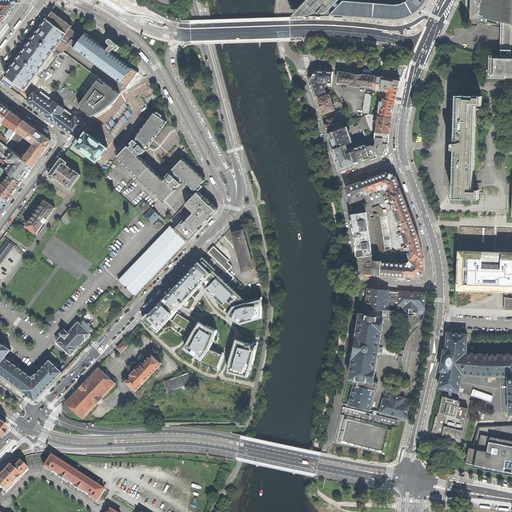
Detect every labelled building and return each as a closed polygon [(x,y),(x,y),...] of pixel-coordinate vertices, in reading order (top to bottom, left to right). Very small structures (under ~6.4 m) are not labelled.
[(15,0),(0,0),(0,10),(1,12),(1,14),(0,15),(0,16),(5,20),(12,11),(17,3),(15,0)] [(306,0),(292,16),(304,16),(307,16),(311,14),(314,12),(321,6),(322,7),(316,14),(321,13),(326,12),(332,6),(335,8),(328,15),(395,22),(400,21),(407,19),(414,15),(420,11),(423,7),(427,1),(427,0),(306,0)] [(511,0),(473,0),(474,6),(474,19),(478,19),(478,21),(479,22),(487,23),(488,22),(489,19),(506,23),(505,56),(500,56),(492,56),(492,67),(491,78),(511,78),(511,0)] [(6,74),(4,76),(24,91),(30,83),(42,67),(46,70),(56,57),(57,58),(62,51),(63,52),(69,44),(128,87),(138,72),(129,66),(131,63),(117,53),(116,56),(86,34),(83,37),(71,28),(72,26),(65,21),(66,19),(63,17),(61,15),(60,17),(53,11),(48,17),(47,19),(22,52),(19,57),(16,60),(6,74)] [(313,92),(315,97),(326,94),(322,84),(332,84),(333,72),(317,71),(309,81),(313,92)] [(349,74),(339,73),(338,83),(350,85),(350,86),(363,87),(363,86),(374,88),(375,77),(363,75),(349,74)] [(381,78),(375,77),(374,88),(373,90),(386,92),(387,94),(386,96),(384,96),(383,99),(395,102),(401,82),(394,80),(381,78)] [(88,114),(92,117),(103,110),(107,107),(113,102),(121,95),(100,79),(79,107),(88,114)] [(34,93),(28,102),(38,109),(56,123),(76,137),(86,124),(66,109),(60,105),(55,102),(41,92),(38,96),(34,93)] [(362,113),(370,114),(372,95),(366,94),(362,113)] [(321,107),(323,115),(335,111),(329,95),(318,99),(321,107)] [(474,201),(477,199),(478,191),(478,190),(473,190),(477,105),(481,105),(482,106),(483,95),(481,96),(479,96),(479,95),(474,95),(473,96),(467,96),(467,95),(462,95),(461,95),(458,95),(455,142),(452,143),(452,145),(452,149),(455,150),(453,197),(457,197),(457,198),(463,198),(469,198),(469,199),(471,202),(474,201)] [(393,110),(395,102),(383,99),(382,102),(380,102),(378,116),(379,116),(391,118),(393,110)] [(5,106),(0,102),(0,126),(3,122),(12,111),(5,106)] [(18,116),(12,111),(3,122),(11,128),(11,127),(12,128),(11,130),(7,134),(7,135),(5,137),(0,133),(0,141),(6,145),(24,120),(18,116)] [(128,146),(117,158),(165,202),(176,190),(174,189),(177,186),(177,187),(178,188),(182,184),(182,183),(181,183),(180,182),(183,179),(174,171),(171,174),(171,173),(170,173),(169,174),(168,175),(168,176),(169,176),(165,180),(139,156),(141,154),(142,154),(145,152),(146,150),(145,149),(148,146),(149,147),(167,122),(161,118),(162,118),(162,117),(162,116),(158,113),(157,113),(157,114),(157,115),(154,113),(136,137),(138,138),(135,141),(134,141),(131,143),(131,144),(132,145),(130,147),(128,146)] [(390,126),(391,118),(379,116),(377,133),(389,134),(390,126)] [(361,131),(369,132),(364,117),(357,119),(361,131)] [(330,142),(333,150),(346,145),(351,143),(346,127),(342,129),(340,122),(336,124),(334,118),(325,121),(326,124),(324,124),(326,129),(330,142)] [(30,125),(24,120),(6,145),(11,149),(23,134),(29,138),(36,129),(30,125)] [(41,133),(36,129),(29,138),(35,143),(23,158),(33,166),(51,143),(50,140),(41,133)] [(87,132),(78,145),(98,161),(108,148),(99,141),(87,132)] [(389,142),(389,134),(377,133),(375,133),(375,144),(374,146),(367,148),(371,160),(388,154),(389,142)] [(28,173),(33,166),(23,158),(11,149),(6,145),(0,141),(0,150),(9,158),(11,159),(9,162),(12,164),(6,171),(11,174),(22,182),(28,173)] [(337,162),(340,171),(356,166),(351,152),(350,151),(348,151),(346,145),(333,150),(337,162)] [(365,162),(371,160),(367,148),(366,147),(351,152),(356,166),(365,162)] [(0,166),(6,170),(6,171),(12,164),(9,162),(11,159),(9,158),(5,162),(0,158),(0,166)] [(64,185),(70,189),(81,174),(75,170),(66,164),(68,162),(62,158),(55,167),(48,175),(55,180),(56,178),(58,179),(58,180),(62,183),(62,182),(64,184),(64,185)] [(173,170),(174,171),(183,179),(195,191),(197,189),(199,191),(201,189),(199,187),(206,180),(183,159),(173,170)] [(420,245),(416,227),(412,219),(405,201),(397,181),(396,178),(393,176),(393,175),(390,174),(390,175),(387,173),(373,178),(353,185),(345,188),(351,203),(362,199),(361,195),(385,187),(388,189),(406,238),(411,259),(411,262),(408,264),(404,264),(404,277),(416,277),(418,276),(419,277),(422,274),(422,273),(423,271),(424,266),(424,263),(421,249),(420,245)] [(19,187),(22,182),(11,174),(4,183),(15,192),(19,187)] [(12,195),(15,192),(4,183),(0,188),(0,195),(7,201),(12,195)] [(208,202),(198,192),(177,214),(183,221),(187,217),(191,221),(193,222),(189,226),(195,233),(217,210),(208,202)] [(26,226),(37,233),(45,222),(46,223),(48,219),(47,219),(56,207),(45,200),(40,207),(35,213),(31,218),(32,218),(26,226)] [(160,215),(152,208),(144,216),(152,224),(160,215)] [(68,210),(60,219),(67,224),(74,214),(68,210)] [(375,217),(374,218),(379,254),(380,258),(386,257),(386,253),(385,251),(392,250),(386,210),(380,211),(380,215),(378,213),(374,214),(375,217)] [(358,255),(359,256),(370,255),(364,213),(352,214),(354,225),(356,244),(358,255)] [(186,241),(166,221),(161,226),(166,230),(119,280),(135,296),(186,241)] [(237,231),(232,232),(236,247),(234,248),(236,255),(238,254),(243,271),(253,268),(243,229),(237,231)] [(6,241),(0,249),(0,264),(13,246),(6,241)] [(208,252),(228,271),(232,266),(227,261),(228,260),(213,246),(208,252)] [(511,250),(458,248),(457,288),(497,290),(511,290),(511,250)] [(360,265),(360,273),(381,274),(382,262),(372,262),(371,255),(370,255),(359,256),(360,265)] [(179,282),(165,296),(167,298),(179,309),(186,301),(196,292),(202,285),(217,299),(230,311),(228,316),(235,320),(241,324),(262,318),(262,297),(246,302),(214,271),(216,269),(203,257),(199,261),(198,260),(191,267),(192,268),(185,276),(183,275),(178,281),(179,282)] [(392,275),(404,277),(404,264),(382,262),(381,274),(392,275)] [(355,379),(349,404),(370,409),(374,391),(376,391),(378,383),(373,381),(375,370),(375,367),(379,346),(383,318),(388,318),(388,313),(389,310),(387,310),(388,300),(393,301),(398,301),(398,310),(408,311),(413,312),(424,312),(425,293),(393,290),(368,288),(366,314),(360,314),(350,378),(355,379)] [(511,297),(503,295),(504,310),(511,310),(511,297)] [(173,315),(179,309),(167,298),(155,311),(166,322),(173,315)] [(56,341),(71,356),(74,353),(74,352),(77,349),(77,348),(81,344),(85,340),(86,340),(91,334),(90,333),(93,329),(90,326),(91,325),(89,322),(87,324),(84,320),(80,323),(78,321),(73,327),(68,332),(65,329),(60,333),(62,335),(56,341)] [(201,321),(186,348),(205,362),(216,348),(218,343),(223,331),(212,327),(201,321)] [(439,387),(442,388),(447,389),(459,392),(460,388),(459,388),(460,387),(466,388),(469,374),(480,375),(496,376),(508,375),(509,402),(508,403),(509,414),(510,414),(511,414),(511,353),(508,354),(483,354),(466,353),(468,334),(463,334),(463,332),(453,331),(453,333),(448,333),(447,349),(444,349),(441,370),(443,371),(439,387)] [(230,361),(228,372),(248,377),(252,368),(256,351),(254,350),(255,345),(247,343),(237,339),(232,353),(235,354),(234,357),(233,360),(230,361)] [(21,390),(35,401),(63,372),(50,360),(36,374),(32,377),(20,368),(21,366),(19,364),(17,366),(5,357),(11,349),(0,341),(0,372),(22,389),(21,390)] [(120,353),(127,345),(122,341),(115,348),(120,353)] [(132,376),(126,382),(136,391),(162,364),(152,355),(143,364),(141,362),(135,369),(136,370),(134,373),(133,372),(131,375),(132,376)] [(63,411),(66,414),(72,409),(83,419),(116,384),(98,367),(65,402),(65,403),(63,408),(63,411)] [(170,391),(200,380),(197,371),(165,382),(163,383),(167,392),(170,391)] [(473,389),(471,395),(491,401),(493,395),(473,389)] [(395,396),(385,393),(380,412),(406,418),(408,409),(410,400),(400,397),(399,396),(396,395),(395,396)] [(436,416),(433,432),(446,435),(446,439),(460,442),(468,408),(459,406),(460,403),(457,402),(457,400),(445,397),(443,396),(438,416),(436,416)] [(342,406),(335,442),(389,453),(396,417),(342,406)] [(511,475),(511,427),(507,428),(480,429),(474,447),(469,451),(466,465),(511,475)] [(51,456),(43,468),(52,473),(52,472),(59,475),(58,477),(67,483),(68,482),(74,486),(74,487),(82,492),(83,491),(90,495),(89,497),(97,502),(104,490),(51,456)] [(0,491),(4,495),(28,470),(20,463),(13,470),(10,466),(0,476),(0,491)]
